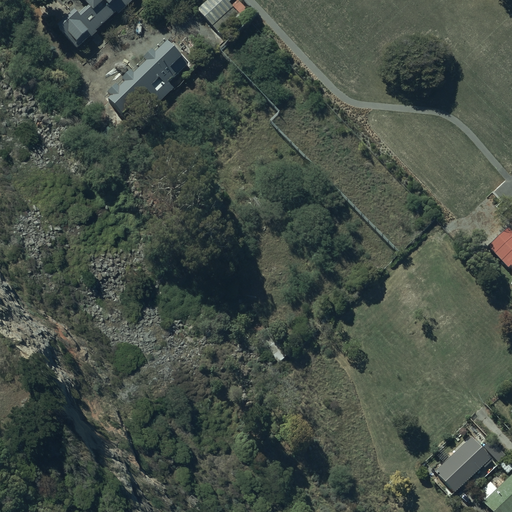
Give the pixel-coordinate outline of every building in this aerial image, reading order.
[(62,27),(81,48),(121,13),(123,16),(140,0),(87,0),(93,7),(83,15),(80,11),(62,27)] [(208,0),(197,11),(212,27),(224,41),(245,23),(232,8),(228,4),(232,0),(208,0)] [(511,0),(416,0),(440,25),(432,32),(447,48),(440,70),(450,73),(448,80),(451,81),(450,84),(443,82),(438,96),(445,98),(443,104),(458,109),(454,123),(450,122),(449,127),(467,132),(462,147),(483,154),(485,148),(501,153),(508,129),(511,130),(511,90),(462,74),(475,33),(504,43),(507,34),(511,35),(511,0)] [(429,37),(409,16),(398,26),(418,47),(429,37)] [(171,42),(111,100),(132,122),(157,99),(160,101),(175,87),(171,82),(191,63),(171,42)] [(225,64),(166,121),(168,123),(158,133),(165,141),(147,159),(184,197),(271,114),(256,99),(261,95),(244,77),(240,80),(225,64)] [(191,72),(194,81),(214,74),(211,66),(191,72)] [(511,234),(508,230),(488,248),(511,272),(511,234)] [(316,303),(299,285),(274,309),(291,326),(316,303)] [(275,346),(264,331),(257,336),(278,364),(288,356),(279,343),(275,346)] [(435,473),(455,494),(483,467),(484,468),(489,463),(488,463),(491,460),(471,439),(435,473)] [(511,464),(506,459),(499,466),(508,475),(511,470),(511,464)] [(511,511),(511,475),(497,490),(490,483),(478,495),(485,502),(483,504),(490,511),(511,511)] [(443,511),(431,499),(427,503),(418,494),(411,501),(419,510),(417,511),(443,511)]
